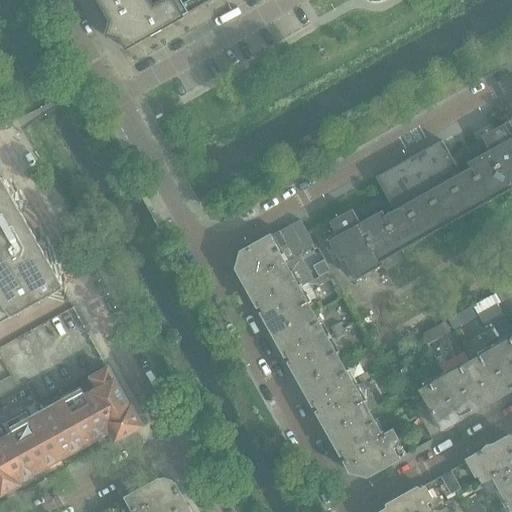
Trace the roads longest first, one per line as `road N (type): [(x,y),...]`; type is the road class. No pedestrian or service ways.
road 1 (residential): [(202,255),(511,81)]
road 2 (residential): [(0,131),(173,440)]
road 3 (residential): [(345,511),(202,255)]
road 4 (residential): [(290,0),(112,99)]
road 5 (residential): [(511,420),(348,511)]
road 6 (residential): [(202,255),(112,99)]
road 7 (residential): [(44,511),(173,440)]
